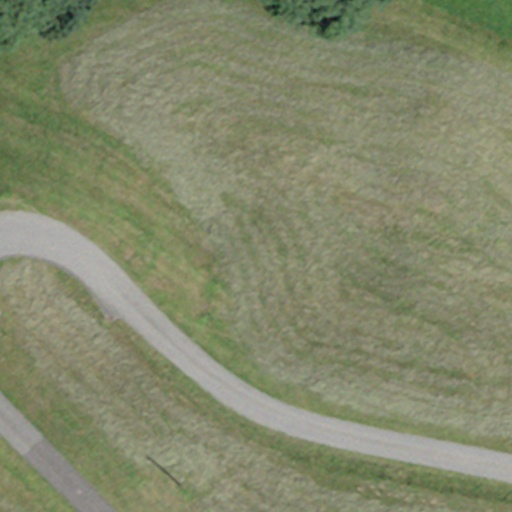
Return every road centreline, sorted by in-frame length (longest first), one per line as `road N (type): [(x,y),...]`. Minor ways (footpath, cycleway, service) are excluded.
road 1 (unclassified): [(0,225),(51,233),(256,399),(327,430),(511,465)]
road 2 (unclassified): [(100,511),(0,404)]
